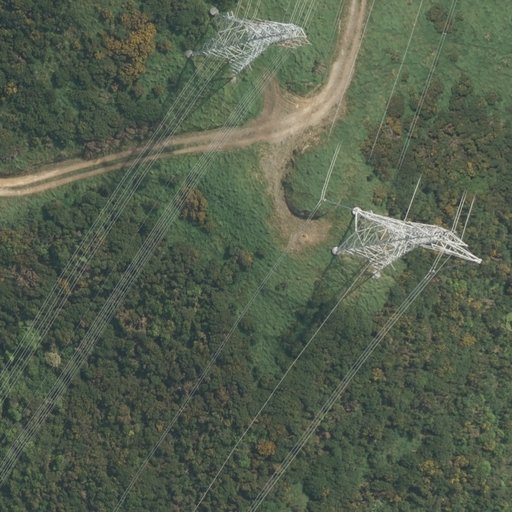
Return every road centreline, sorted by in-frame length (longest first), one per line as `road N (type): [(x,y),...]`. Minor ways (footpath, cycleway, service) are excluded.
road 1 (track): [(360,0),(333,93),(301,121),(0,186)]
road 2 (track): [(321,237),(297,232),(270,193),(274,59)]
